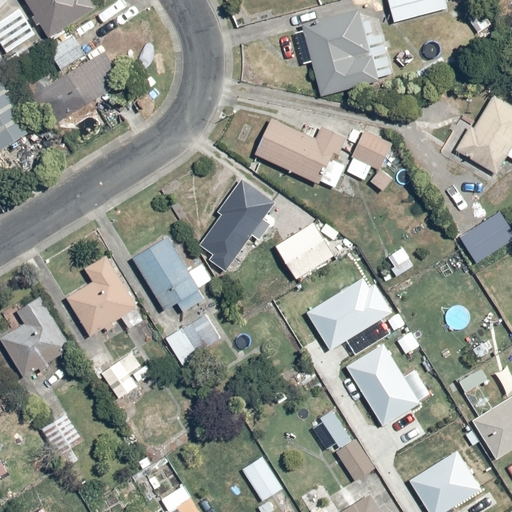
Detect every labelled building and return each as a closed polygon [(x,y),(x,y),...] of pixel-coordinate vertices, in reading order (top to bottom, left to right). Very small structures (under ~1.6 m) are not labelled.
[(0,0),(0,11),(12,1),(10,0),(0,0)] [(25,0),(48,36),(95,8),(90,0),(25,0)] [(449,8),(446,0),(388,0),(394,21),(449,8)] [(358,9),(302,23),(321,95),(379,80),(372,55),(354,60),(353,55),(369,51),(358,9)] [(88,54),(75,33),(49,48),(62,70),(88,54)] [(124,80),(105,48),(37,91),(56,122),(124,80)] [(1,50),(0,50),(0,72),(11,65),(1,50)] [(3,76),(0,77),(0,149),(35,128),(3,76)] [(470,125),(456,150),(496,173),(511,145),(511,104),(493,93),(473,127),(470,125)] [(316,138),(271,118),(255,154),(319,183),(334,151),(338,153),(345,136),(322,126),(316,138)] [(394,176),(379,168),(370,184),(385,192),(394,176)] [(221,213),(199,244),(213,253),(209,259),(226,271),(251,234),(259,239),(271,223),(264,218),(276,201),(241,177),(217,211),(221,213)] [(338,254),(317,220),(278,245),(298,278),(338,254)] [(167,237),(132,258),(164,310),(177,302),(183,311),(204,298),(167,237)] [(92,281),(66,297),(90,336),(138,306),(107,254),(84,268),(92,281)] [(362,277),(306,311),(330,350),(393,311),(375,283),(369,287),(362,277)] [(24,323),(0,337),(0,338),(24,376),(71,347),(40,297),(16,311),(24,323)] [(384,343),(346,366),(382,425),(420,402),(384,343)] [(144,363),(135,349),(103,371),(121,398),(139,386),(130,373),(144,363)] [(511,395),(472,420),(496,458),(511,448),(511,395)] [(85,440),(68,412),(45,426),(63,454),(85,440)] [(354,481),(377,467),(359,437),(356,439),(342,415),(322,427),(354,481)] [(457,449),(408,480),(428,511),(444,511),(482,488),(457,449)] [(284,487),(264,456),(244,468),(264,500),(284,487)] [(200,511),(184,485),(160,500),(167,511),(200,511)] [(382,511),(370,493),(338,511),(382,511)]
